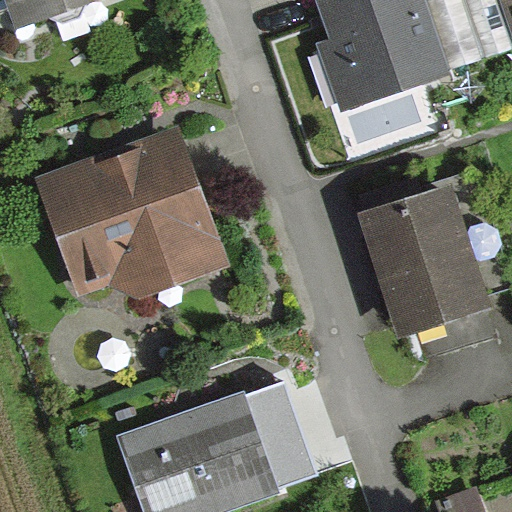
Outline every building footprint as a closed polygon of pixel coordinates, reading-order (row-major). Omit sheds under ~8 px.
[(4,0),(17,35),(111,0),(4,0)] [(416,0),(350,0),(313,12),(348,121),(446,90),(416,0)] [(172,142),(34,190),(74,301),(119,285),(128,310),(221,277),(172,142)] [(452,180),(372,204),(406,315),(486,291),(452,180)] [(235,410),(117,453),(138,511),(253,511),(270,506),(235,410)]
